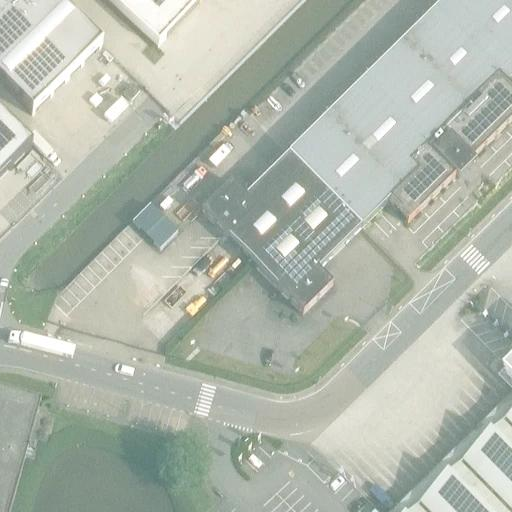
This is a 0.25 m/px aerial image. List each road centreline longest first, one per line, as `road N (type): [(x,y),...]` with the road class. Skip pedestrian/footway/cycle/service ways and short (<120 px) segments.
road 1 (unclassified): [(0,345),(254,416),(295,418),(328,405),(511,222)]
road 2 (unknown): [(404,0),(245,161)]
